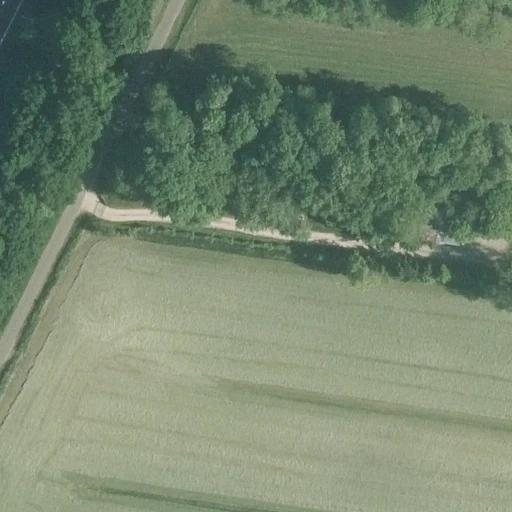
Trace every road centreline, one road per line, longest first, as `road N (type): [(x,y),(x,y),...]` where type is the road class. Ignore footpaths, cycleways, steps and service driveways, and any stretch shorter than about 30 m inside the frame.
road 1 (track): [(492,247),(445,255),(78,204)]
road 2 (unclassified): [(0,361),(182,0)]
